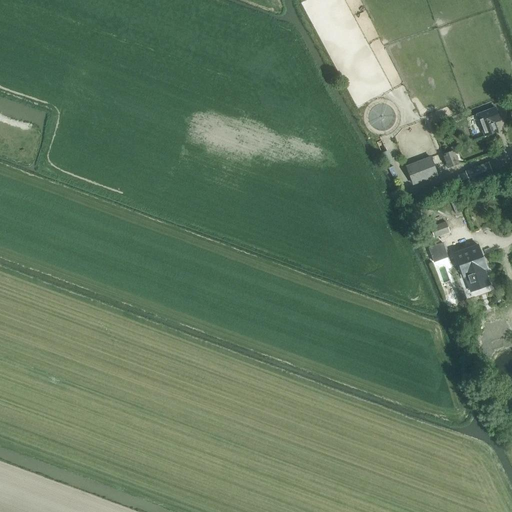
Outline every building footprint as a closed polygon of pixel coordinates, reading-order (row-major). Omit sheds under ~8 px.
[(322,37),(364,38),(344,0),(305,0),(302,2),(314,25),(325,25),(325,30),(330,30),(332,33),(329,33),(322,37)] [(477,115),(485,136),(498,131),(495,123),(501,120),(496,108),(477,115)] [(386,165),(394,161),(389,150),(381,154),(386,165)] [(448,168),(458,164),(453,151),(443,155),(448,168)] [(437,175),(431,158),(406,167),(413,184),(437,175)] [(466,172),(458,175),(463,189),(471,186),(471,184),(484,179),(479,166),(465,171),(466,172)] [(454,196),(448,197),(452,215),(458,213),(454,196)] [(446,221),(431,227),(435,238),(450,233),(446,221)] [(443,243),(429,248),(434,262),(448,257),(443,243)] [(471,291),(489,285),(482,265),(485,264),(478,246),(455,254),(463,277),(466,276),(471,291)]
